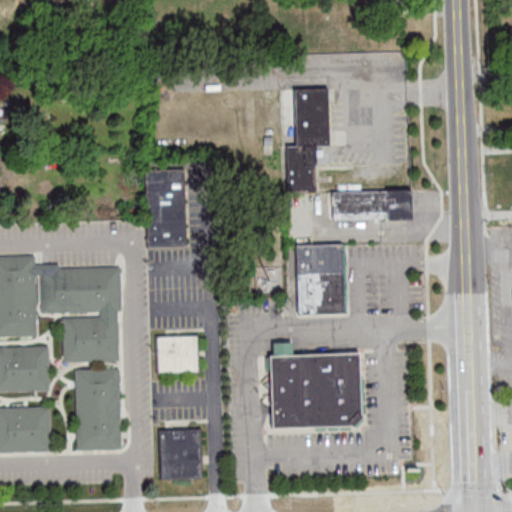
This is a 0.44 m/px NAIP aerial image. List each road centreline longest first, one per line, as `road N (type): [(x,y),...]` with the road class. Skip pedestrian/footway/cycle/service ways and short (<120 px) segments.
road 1 (secondary): [(469,326),(458,0)]
road 2 (secondary): [(474,511),(470,356)]
